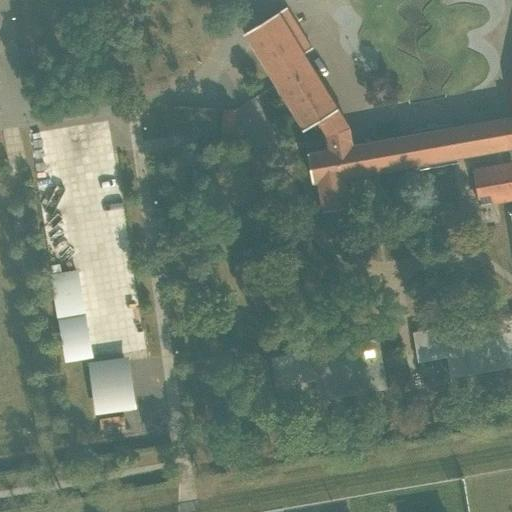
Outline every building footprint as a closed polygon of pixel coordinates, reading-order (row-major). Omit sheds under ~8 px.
[(480,206),(511,200),(511,117),(452,128),(451,123),(413,130),(414,135),(352,146),(349,128),(304,54),(312,49),(312,48),(311,48),(287,9),(288,9),(287,7),(244,34),(304,131),(319,122),(327,135),(330,150),(308,154),(313,183),(318,182),(324,212),(350,207),(345,178),(419,164),(420,169),(458,162),(457,158),(510,148),(511,161),(511,162),(473,169),(480,206)] [(215,136),(217,109),(175,106),(173,134),(215,136)] [(235,110),(225,109),(223,132),(233,133),(235,110)] [(198,136),(173,135),(173,147),(197,148),(198,136)] [(46,271),(58,360),(88,356),(76,267),(46,271)] [(511,315),(414,333),(419,361),(457,354),(460,373),(451,375),(451,377),(511,366),(511,315)] [(382,359),(378,339),(272,358),(277,386),(325,377),(328,396),(318,398),(319,401),(387,389),(387,386),(382,387),(377,360),(382,359)] [(88,362),(95,415),(137,409),(129,357),(88,362)]
